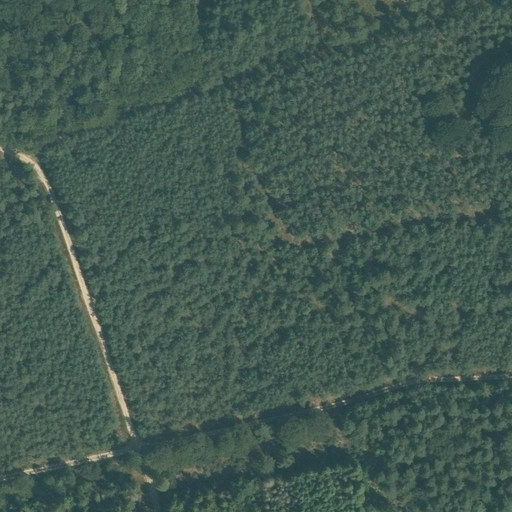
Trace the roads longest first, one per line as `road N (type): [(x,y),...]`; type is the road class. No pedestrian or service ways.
road 1 (track): [(511,374),(397,385),(138,447)]
road 2 (track): [(138,447),(44,180),(0,147)]
road 3 (track): [(138,447),(0,477)]
